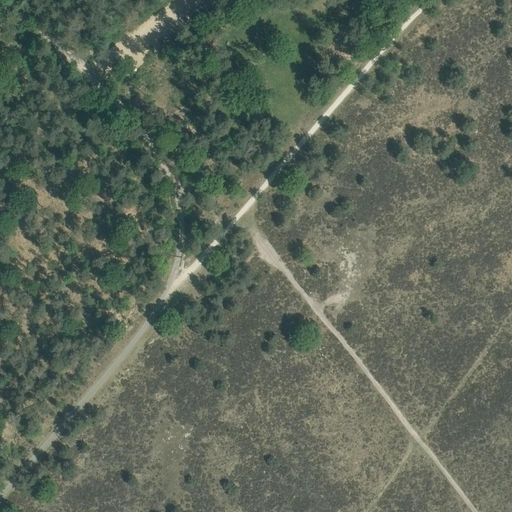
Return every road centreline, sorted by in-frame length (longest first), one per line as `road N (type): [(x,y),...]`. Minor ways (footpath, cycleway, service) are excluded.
road 1 (track): [(243,215),(478,511)]
road 2 (unclassified): [(178,256),(180,211),(151,144),(11,0)]
road 3 (track): [(433,0),(243,215)]
